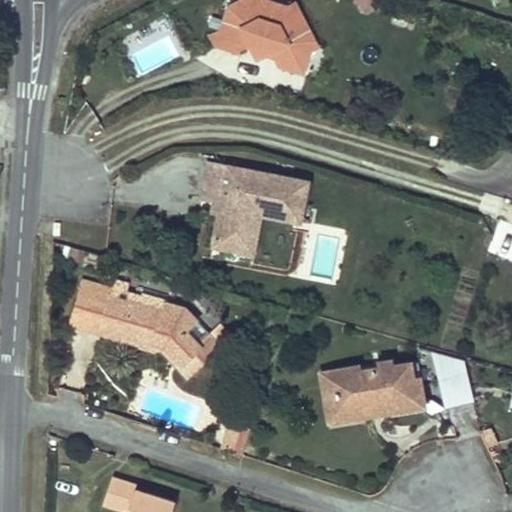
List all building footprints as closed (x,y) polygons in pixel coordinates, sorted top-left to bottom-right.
[(317,47),(296,4),(289,8),(283,11),(266,5),(263,0),(256,0),(230,6),(229,7),(221,32),(218,40),(240,47),(244,48),(250,45),(251,44),(261,48),(265,55),(281,60),(279,66),(297,72),(302,54),(310,51),(317,47)] [(289,8),(267,0),(263,0),(266,5),(283,11),(289,8)] [(174,21),(124,39),(137,74),(187,55),(174,21)] [(240,47),(218,40),(221,32),(212,36),(216,46),(238,53),(240,47)] [(251,44),(250,45),(257,59),(265,55),(261,48),(251,44)] [(303,73),(310,51),(302,54),(297,72),(303,73)] [(307,182),(209,163),(202,197),(214,200),(226,202),(223,212),(220,211),(219,213),(213,245),(252,253),(260,214),(299,222),(307,182)] [(226,202),(214,200),(211,211),(219,213),(220,211),(223,212),(226,202)] [(71,324),(161,350),(165,347),(182,364),(200,347),(199,346),(184,331),(195,321),(184,309),(165,303),(168,295),(115,279),(112,289),(84,281),(71,324)] [(219,344),(209,335),(199,346),(200,347),(182,364),(165,347),(161,350),(186,376),(219,344)] [(470,400),(466,352),(434,354),(437,402),(470,400)] [(410,362),(391,366),(391,365),(390,363),(389,362),(388,362),(387,361),(385,361),(384,361),(383,361),(381,363),(381,364),(380,365),(380,366),(380,367),(358,371),(357,366),(320,373),(324,396),(332,395),(340,400),(341,411),(364,407),(363,403),(372,401),(372,406),(382,413),(424,406),(419,378),(412,380),(410,362)] [(341,411),(340,400),(332,395),(324,396),(329,422),(382,413),(372,406),(372,401),(363,403),(364,407),(341,411)] [(251,430),(231,424),(223,450),(243,456),(251,430)] [(498,442),(491,428),(480,433),(487,448),(498,442)] [(171,511),(175,502),(135,489),(137,484),(112,476),(102,506),(121,511),(171,511)]
